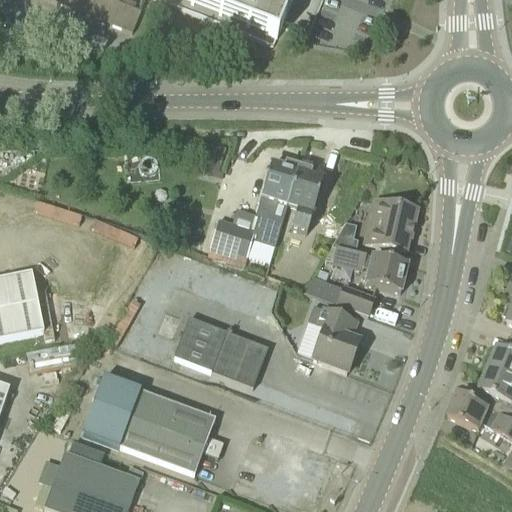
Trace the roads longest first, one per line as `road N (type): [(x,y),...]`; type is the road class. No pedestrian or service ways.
road 1 (residential): [(428,107),(0,96)]
road 2 (tertiary): [(364,511),(442,315),(464,145)]
